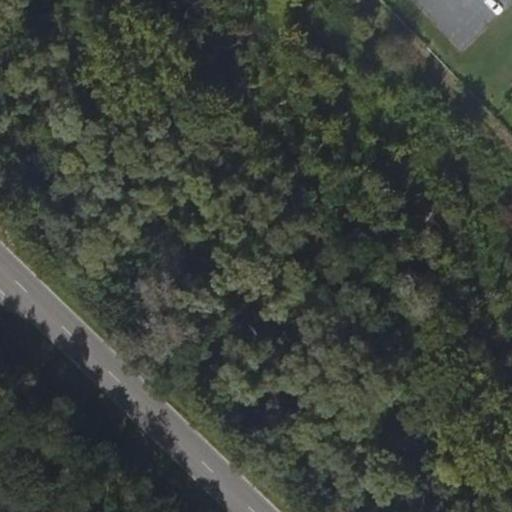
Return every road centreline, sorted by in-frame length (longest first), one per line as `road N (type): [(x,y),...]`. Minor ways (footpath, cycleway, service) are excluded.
road 1 (secondary): [(253,511),(0,266)]
road 2 (unclassified): [(152,511),(0,362)]
